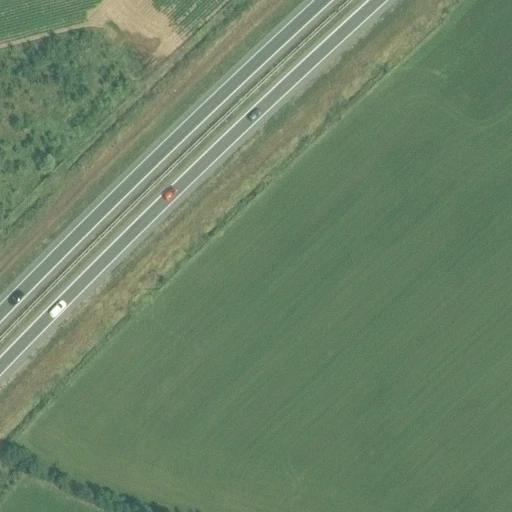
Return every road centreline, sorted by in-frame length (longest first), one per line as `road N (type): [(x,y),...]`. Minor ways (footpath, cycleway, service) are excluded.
road 1 (trunk): [(0,369),(378,0)]
road 2 (trunk): [(321,0),(0,311)]
